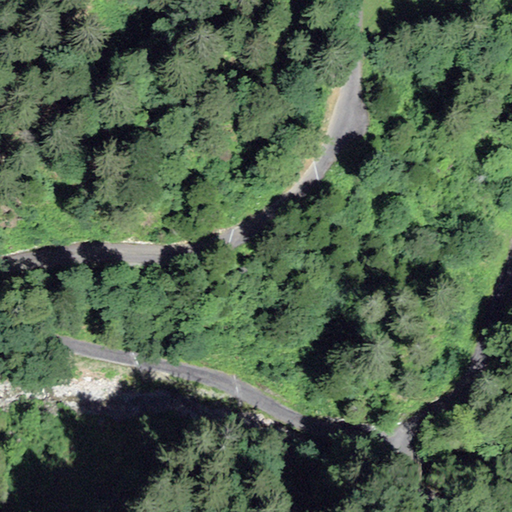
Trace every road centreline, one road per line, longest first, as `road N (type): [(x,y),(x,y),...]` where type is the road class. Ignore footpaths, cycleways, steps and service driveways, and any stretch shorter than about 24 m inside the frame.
road 1 (track): [(0,267),(189,257),(288,208),(337,144),(353,95),(359,0)]
road 2 (track): [(391,445),(353,440),(186,370),(0,332)]
road 3 (unclassified): [(511,272),(468,383),(391,445),(401,478),(446,511)]
